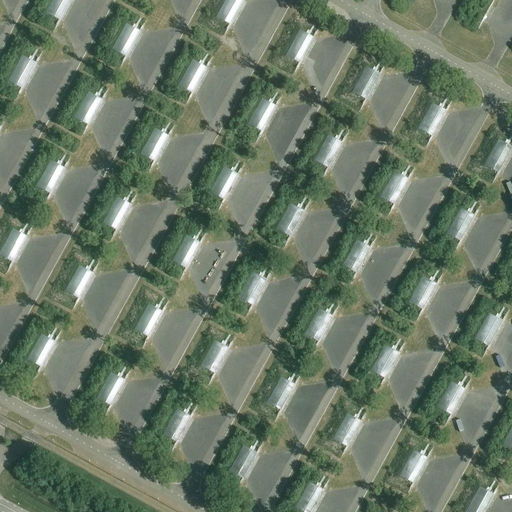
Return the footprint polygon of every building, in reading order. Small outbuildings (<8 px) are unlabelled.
[(70,0),(52,0),(45,14),(59,22),(70,0)] [(244,0),(242,0),(226,0),(216,19),(230,26),(244,0)] [(139,32),(125,25),(111,50),(125,58),(139,32)] [(313,38),(299,31),(285,57),(299,64),(313,38)] [(35,64),(22,57),(8,83),(21,90),(35,64)] [(206,69),(193,62),(178,87),(192,95),(206,69)] [(379,75),(365,67),(351,93),(364,100),(379,75)] [(101,101),(88,93),(74,119),(87,126),(101,101)] [(275,107),(262,99),(247,125),(261,133),(275,107)] [(445,111),(432,104),(417,129),(431,137),(445,111)] [(168,138),(155,130),(141,156),(154,163),(168,138)] [(341,143),(327,136),(313,161),(327,169),(341,143)] [(510,148),(497,141),(483,167),(496,174),(510,148)] [(64,169),(50,162),(36,187),(50,195),(64,169)] [(237,175),(224,168),(210,194),(223,201),(237,175)] [(408,180),(394,172),(380,198),(393,205),(408,180)] [(131,206),(117,198),(103,224),(117,232),(131,206)] [(303,212),(290,204),(276,230),(289,237),(303,212)] [(473,217),(459,209),(445,235),(459,243),(473,217)] [(26,239),(12,231),(0,253),(0,258),(11,264),(26,239)] [(200,244),(186,236),(172,262),(186,270),(200,244)] [(370,248),(356,241),(342,267),(356,274),(370,248)] [(93,275),(79,268),(65,294),(79,301),(93,275)] [(266,280),(252,273),(238,298),(252,306),(266,280)] [(435,285),(422,278),(407,304),(421,311),(435,285)] [(162,313),(148,306),(134,332),(148,339),(162,313)] [(332,317),(319,309),(305,335),(318,342),(332,317)] [(501,322),(487,315),(473,340),(487,348),(501,322)] [(55,344),(41,337),(27,363),(41,370),(55,344)] [(228,350),(214,342),(200,368),(213,375),(228,350)] [(398,354),(384,346),(370,372),(383,379),(398,354)] [(124,382),(110,375),(96,400),(110,408),(124,382)] [(294,386),(281,379),(266,404),(280,412),(294,386)] [(463,390),(450,383),(436,409),(449,416),(463,390)] [(190,418),(176,411),(162,437),(176,444),(190,418)] [(359,423),(346,416),(332,442),(345,449),(359,423)] [(511,426),(502,445),(511,450),(511,426)] [(256,455),(243,447),(229,473),(242,481),(256,455)] [(425,460),(412,453),(398,478),(411,486),(425,460)] [(310,511),(322,492),(308,485),(294,510),(297,511),(310,511)] [(482,511),(491,496),(478,489),(465,511),(482,511)]
